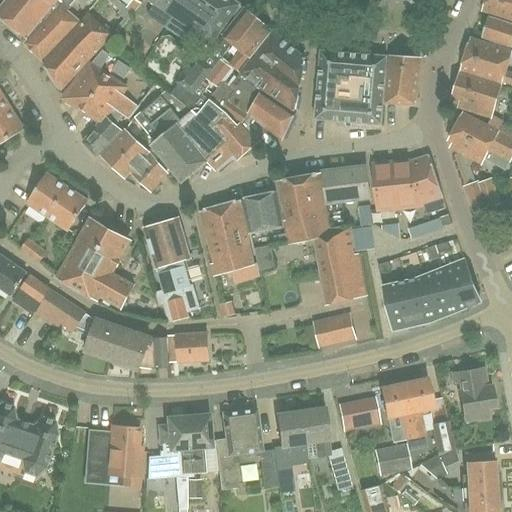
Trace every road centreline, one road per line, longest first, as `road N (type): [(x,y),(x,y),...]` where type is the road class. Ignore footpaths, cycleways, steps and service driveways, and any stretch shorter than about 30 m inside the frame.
road 1 (residential): [(251,324),(155,329),(108,316),(0,243)]
road 2 (residential): [(60,137),(114,194),(139,206),(192,199),(293,163)]
road 3 (residential): [(0,350),(84,386),(134,391),(257,381)]
road 4 (residential): [(257,381),(377,357),(506,307)]
road 5 (residential): [(293,163),(429,131)]
road 6 (residential): [(447,50),(313,38)]
road 7 (residential): [(313,38),(293,163)]
